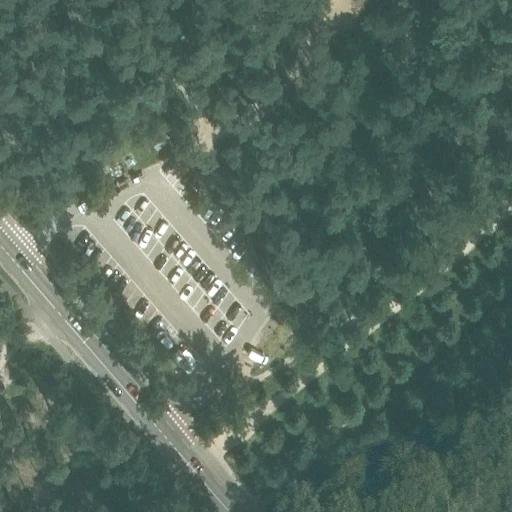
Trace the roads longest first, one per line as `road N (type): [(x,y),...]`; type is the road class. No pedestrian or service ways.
road 1 (primary): [(228,511),(0,245)]
road 2 (track): [(207,454),(363,334)]
road 3 (track): [(363,334),(511,210)]
